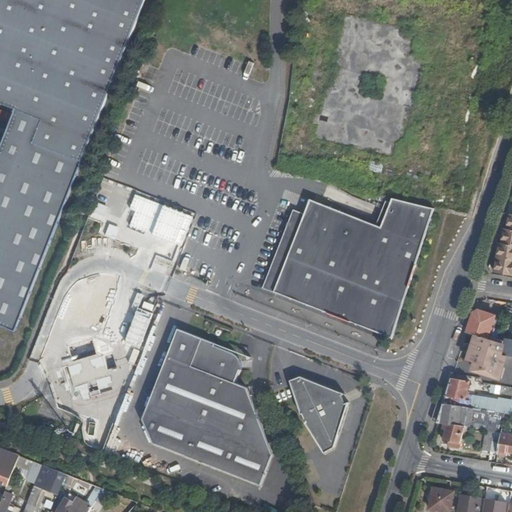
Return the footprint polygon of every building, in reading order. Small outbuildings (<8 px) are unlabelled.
[(0,0),(0,151),(49,171),(73,181),(96,123),(121,58),(143,0),(0,0)] [(0,151),(0,323),(1,323),(12,327),(17,325),(44,256),(70,188),(73,181),(49,171),(0,151)] [(297,235),(274,293),(383,334),(379,344),(387,347),(435,209),(392,198),(382,228),(311,200),(302,222),(300,221),(294,234),(297,235)] [(511,213),(510,214),(507,229),(505,228),(502,243),(500,243),(495,273),(511,275),(511,213)] [(97,243),(105,247),(112,230),(104,226),(97,243)] [(144,300),(128,342),(143,348),(159,306),(144,300)] [(479,310),(474,313),(470,322),(467,332),(476,335),(473,344),(467,360),(475,363),(472,371),(498,380),(505,355),(511,356),(511,340),(503,339),(503,343),(492,340),(490,340),(488,339),(496,316),(499,317),(501,310),(488,306),(486,312),(479,310)] [(494,332),(499,317),(496,316),(488,339),(490,340),(492,340),(494,332)] [(142,420),(152,445),(165,450),(258,485),(271,456),(246,388),(233,383),(238,371),(241,371),(237,362),(237,361),(239,361),(239,360),(236,355),(214,347),(215,344),(178,329),(164,365),(142,420)] [(89,397),(97,396),(104,393),(110,388),(115,382),(118,375),(119,368),(118,359),(114,350),(108,343),(100,339),(91,337),(81,338),(73,341),(67,346),(62,354),(59,362),(59,371),(61,379),(66,386),(72,392),(80,396),(89,397)] [(345,394),(298,377),(288,381),(301,415),(303,414),(306,421),(305,422),(321,454),(333,449),(348,401),(344,403),(341,396),(345,394)] [(470,381),(452,378),(445,399),(444,403),(461,406),(466,407),(478,409),(502,413),(505,414),(505,413),(506,408),(507,401),(497,400),(467,394),(470,381)] [(461,407),(444,404),(440,416),(438,422),(444,423),(458,425),(460,418),(463,418),(463,415),(460,414),(461,407)] [(504,414),(496,413),(494,425),(502,426),(504,414)] [(465,426),(458,425),(444,423),(443,428),(446,429),(443,438),(449,440),(447,446),(459,449),(465,426)] [(491,451),(494,431),(486,430),(483,450),(491,451)] [(500,443),(502,433),(494,431),(491,451),(492,451),(498,452),(500,443)] [(511,435),(503,433),(502,433),(500,443),(498,452),(498,453),(507,455),(508,452),(511,452),(511,435)] [(97,439),(95,447),(104,450),(107,442),(97,439)] [(15,468),(20,456),(5,451),(0,448),(0,475),(1,476),(0,478),(6,481),(3,486),(7,487),(8,482),(9,482),(15,468)] [(29,461),(21,458),(18,466),(26,469),(29,461)] [(67,474),(55,470),(51,480),(44,477),(48,467),(43,466),(37,481),(43,483),(42,487),(58,493),(62,485),(63,485),(67,474)] [(41,490),(42,487),(43,483),(37,481),(35,487),(40,489),(41,490)] [(485,486),(481,485),(478,498),(485,499),(487,487),(485,486)] [(37,495),(40,489),(35,487),(25,511),(30,511),(32,509),(30,508),(36,494),(37,495)] [(101,493),(103,491),(97,488),(87,503),(93,507),(101,493)] [(455,491),(434,488),(430,508),(451,511),(455,491)] [(6,511),(14,495),(6,492),(3,499),(0,507),(0,511),(6,511)] [(90,511),(93,507),(87,503),(70,493),(68,498),(75,503),(74,505),(84,511),(90,511)] [(485,499),(478,498),(470,497),(470,494),(462,493),(458,511),(482,511),(483,511),(485,499)] [(59,511),(84,511),(74,505),(75,503),(68,498),(59,511)] [(485,499),(483,511),(482,511),(505,511),(507,503),(485,499)]
